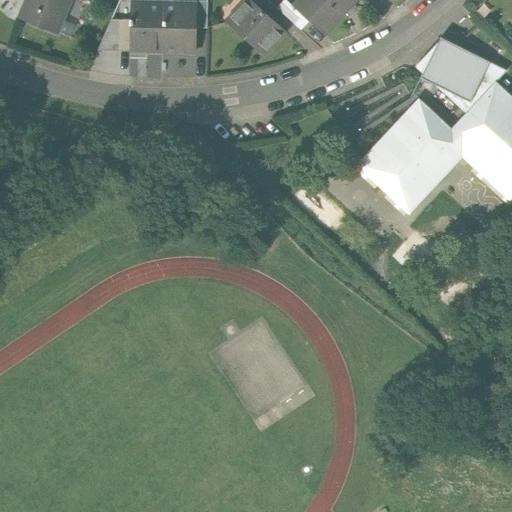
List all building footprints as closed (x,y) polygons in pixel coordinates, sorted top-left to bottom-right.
[(26,0),(19,18),(56,33),(69,0),(26,0)] [(248,0),(228,22),(262,54),(283,31),(270,19),(248,0)] [(267,0),(248,0),(270,19),(279,10),(267,0)] [(308,21),(323,35),(355,0),(299,0),(293,7),(308,21)] [(194,5),(195,5),(195,29),(206,29),(207,1),(194,1),(194,5)] [(308,21),(293,7),(287,1),(279,10),(301,30),(308,21)] [(129,52),(162,53),(163,4),(131,3),(130,21),(129,52)] [(162,53),(194,53),(195,29),(195,5),(194,5),(163,4),(162,53)] [(116,51),(129,52),(130,21),(117,20),(116,51)] [(451,130),(495,83),(506,72),(439,40),(414,66),(421,75),(414,96),(418,99),(451,130)] [(511,98),(495,83),(451,130),(418,99),(356,166),(409,215),(462,157),(511,203),(511,98)]
